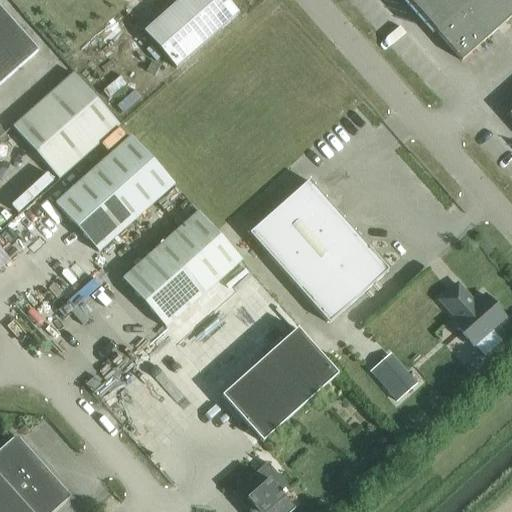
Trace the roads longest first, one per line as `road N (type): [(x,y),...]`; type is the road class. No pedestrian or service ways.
road 1 (unclassified): [(303,0),(511,230)]
road 2 (unclassified): [(11,346),(156,511)]
